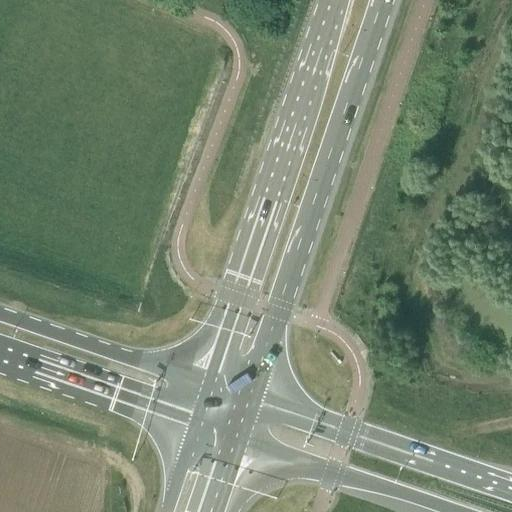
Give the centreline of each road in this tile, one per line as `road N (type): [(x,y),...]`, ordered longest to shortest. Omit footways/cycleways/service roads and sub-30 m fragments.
road 1 (primary): [(252,397),(389,0)]
road 2 (primary): [(341,0),(213,386)]
road 3 (motorway): [(511,489),(252,397)]
road 4 (motorway): [(237,437),(452,511)]
road 5 (primary): [(213,386),(0,315)]
road 6 (primary): [(0,353),(199,423)]
